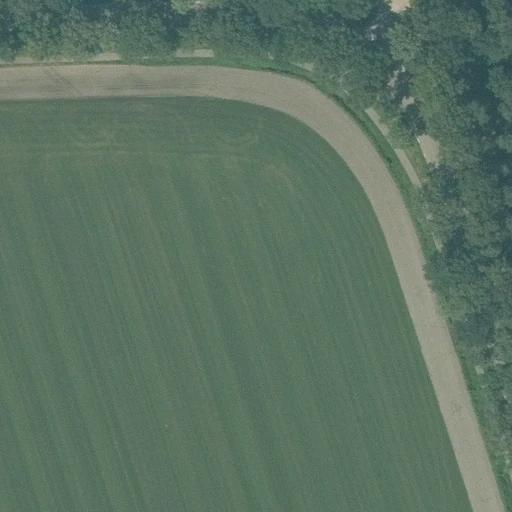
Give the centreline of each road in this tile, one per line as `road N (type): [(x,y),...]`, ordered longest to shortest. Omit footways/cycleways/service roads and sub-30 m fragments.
road 1 (tertiary): [(511,394),(430,143),(405,93),(362,47)]
road 2 (tertiary): [(362,47),(309,23),(244,11),(0,21)]
